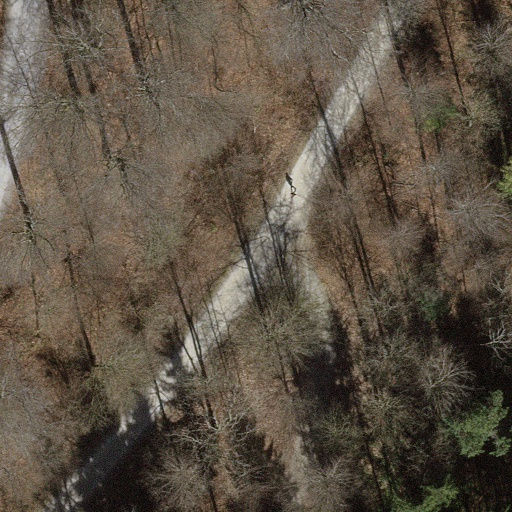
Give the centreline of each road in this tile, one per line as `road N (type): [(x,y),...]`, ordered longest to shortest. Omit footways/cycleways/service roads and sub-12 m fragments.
road 1 (track): [(410,0),(276,239),(53,511)]
road 2 (track): [(0,156),(25,49),(25,0)]
